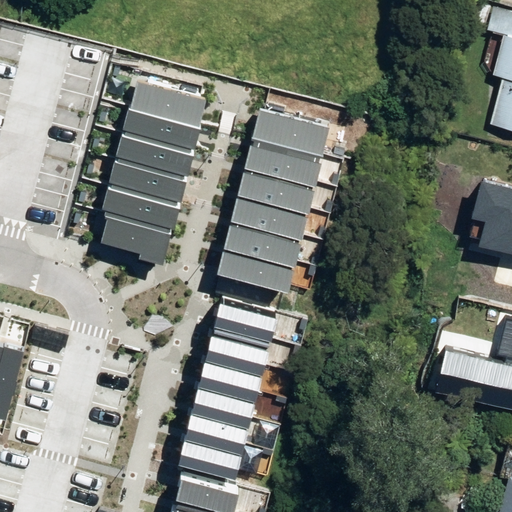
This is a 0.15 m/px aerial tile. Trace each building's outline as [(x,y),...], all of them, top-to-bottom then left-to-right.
[(511,27),(509,27),(497,67),(507,70),(495,117),(511,121),(511,27)] [(208,88),(139,71),(132,97),(201,115),(208,88)] [(201,115),(132,97),(125,124),(194,142),(201,115)] [(331,114),(263,97),(256,124),(325,141),(331,114)] [(194,142),(125,124),(118,151),(187,168),(194,142)] [(325,141),(256,124),(249,151),(318,168),(325,141)] [(187,168),(118,151),(111,178),(180,195),(187,168)] [(318,168),(249,151),(243,177),(311,195),(318,168)] [(463,232),(511,246),(511,183),(480,174),(463,232)] [(311,195),(243,177),(236,204),(304,221),(311,195)] [(180,195),(111,178),(105,204),(173,222),(180,195)] [(173,222),(105,204),(98,231),(167,248),(173,222)] [(304,221),(236,204),(229,231),(298,248),(304,221)] [(298,248),(229,231),(222,258),(291,275),(298,248)] [(223,287),(216,313),(273,327),(279,301),(223,287)] [(440,377),(511,395),(511,312),(508,312),(498,348),(451,336),(440,377)] [(216,313),(210,340),(266,354),(273,327),(216,313)] [(210,340),(203,366),(259,381),(266,354),(210,340)] [(0,397),(8,399),(21,347),(0,342),(0,397)] [(203,366),(196,393),(252,407),(259,381),(203,366)] [(196,393),(189,420),(246,434),(252,407),(196,393)] [(189,420),(182,446),(239,460),(246,434),(189,420)] [(511,511),(511,454),(499,452),(486,511),(511,511)] [(183,462),(176,488),(234,503),(241,477),(183,462)] [(176,488),(170,511),(232,511),(234,503),(176,488)]
